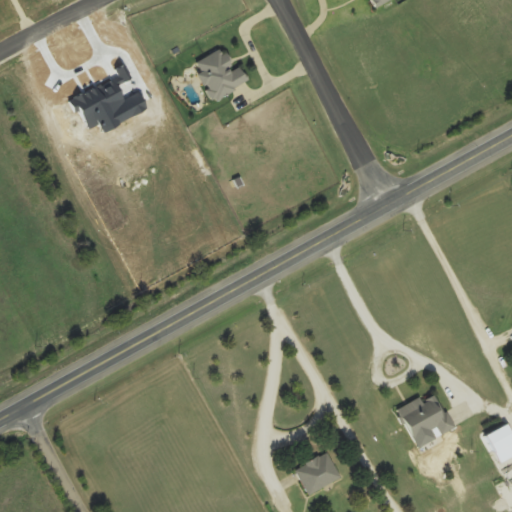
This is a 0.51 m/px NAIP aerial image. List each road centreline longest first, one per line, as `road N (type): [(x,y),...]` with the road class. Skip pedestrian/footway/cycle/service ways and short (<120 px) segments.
road 1 (secondary): [(511,135),(0,417)]
road 2 (residential): [(389,203),(279,0)]
road 3 (residential): [(80,511),(23,405)]
